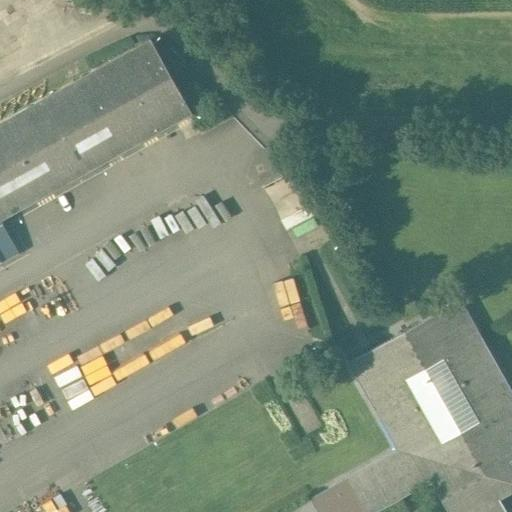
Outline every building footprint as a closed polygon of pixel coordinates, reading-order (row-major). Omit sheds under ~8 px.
[(62,0),(56,0),(42,7),(54,29),(73,19),(62,0)] [(0,220),(192,114),(150,38),(0,121),(0,262),(18,253),(0,220)] [(143,218),(155,244),(128,256),(134,269),(168,254),(150,215),(143,218)] [(274,309),(296,302),(280,252),(258,259),(274,309)] [(504,495),(511,490),(511,466),(509,462),(511,460),(511,393),(459,300),(348,363),(398,451),(348,479),(312,499),(311,500),(317,511),(507,511),(499,497),(504,495)] [(129,340),(151,332),(145,316),(123,324),(129,340)] [(27,510),(28,511),(67,511),(55,492),(27,510)] [(319,511),(312,499),(311,500),(289,511),(319,511)]
